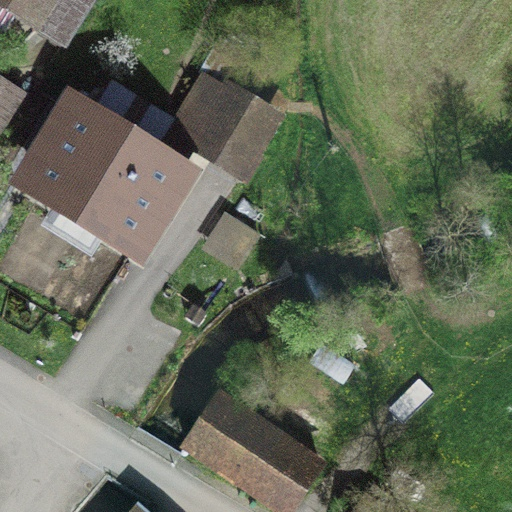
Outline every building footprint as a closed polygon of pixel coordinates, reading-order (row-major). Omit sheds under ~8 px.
[(9,0),(46,21),(58,0),(9,0)] [(198,77),(168,125),(104,87),(83,122),(174,176),(191,147),(239,175),(271,121),(198,77)] [(0,157),(30,109),(0,90),(0,157)] [(174,176),(83,122),(68,112),(26,182),(132,245),(174,176)] [(187,437),(286,509),(315,468),(216,397),(187,437)] [(351,511),(378,511),(360,499),(351,511)]
